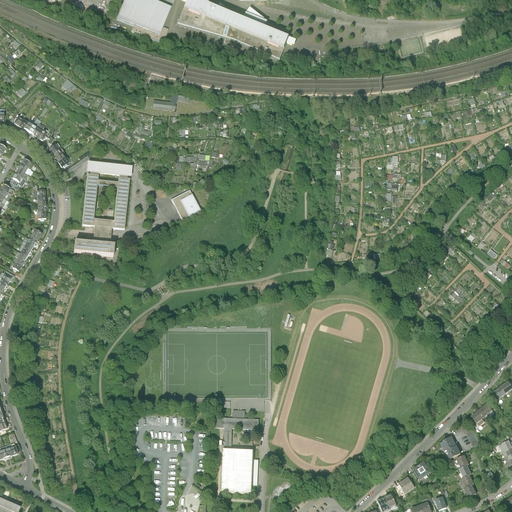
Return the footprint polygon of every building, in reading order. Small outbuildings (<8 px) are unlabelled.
[(174,0),(125,0),(118,17),(134,25),(132,28),(143,34),(165,41),(170,28),(165,26),(174,0)] [(218,7),(200,0),(183,0),(187,1),(179,23),(228,38),(238,41),(281,61),(288,44),(295,47),(298,41),(265,27),(269,22),(251,8),(243,18),(237,16),(222,3),(218,7)] [(11,64),(18,58),(15,55),(13,57),(11,54),(6,58),(11,64)] [(11,78),(15,80),(19,73),(10,69),(8,72),(13,74),(11,78)] [(67,90),(72,93),(76,87),(67,81),(62,88),(67,91),(67,90)] [(22,88),(17,94),(22,99),(27,94),(22,88)] [(171,96),(171,103),(154,101),(153,110),(176,112),(177,96),(171,96)] [(81,100),(79,105),(87,109),(90,104),(81,100)] [(13,123),(18,126),(22,120),(17,117),(13,123)] [(18,126),(22,129),(27,123),(22,120),(18,126)] [(22,129),(27,132),(31,126),(27,123),(22,129)] [(27,132),(32,135),(36,128),(31,126),(27,132)] [(32,135),(37,138),(41,131),(36,128),(32,135)] [(37,138),(42,141),(46,134),(41,131),(37,138)] [(48,149),(51,154),(58,150),(55,145),(48,149)] [(51,154),(55,159),(61,154),(58,150),(51,154)] [(55,159),(58,163),(64,159),(61,154),(55,159)] [(194,156),(179,157),(179,162),(177,162),(177,169),(184,169),(184,163),(190,163),(190,170),(206,170),(206,161),(197,162),(197,155),(194,155),(194,156)] [(58,163),(61,168),(67,164),(64,159),(58,163)] [(23,160),(20,164),(27,168),(30,164),(26,161),(23,160)] [(126,180),(127,178),(131,178),(132,168),(87,163),(86,174),(90,174),(90,177),(87,176),(87,179),(82,227),(85,227),(93,228),(94,228),(92,245),(75,243),(73,254),(113,258),(114,247),(109,247),(111,230),(113,230),(124,231),(129,181),(126,180)] [(20,164),(17,169),(24,173),(26,171),(27,168),(20,164)] [(77,164),(69,170),(70,172),(79,166),(77,164)] [(17,169),(14,174),(21,178),(24,173),(17,169)] [(14,174),(11,178),(14,180),(18,183),(21,178),(14,174)] [(25,180),(21,178),(18,183),(14,180),(13,181),(11,180),(9,183),(18,189),(19,186),(21,187),(25,180)] [(2,185),(0,188),(0,190),(6,194),(9,189),(2,185)] [(200,212),(189,191),(171,201),(175,209),(182,222),(200,212)] [(401,198),(401,196),(393,195),(392,206),(397,207),(398,198),(401,198)] [(34,230),(31,235),(38,239),(41,234),(34,230)] [(472,242),(477,237),(472,233),(468,239),(472,242)] [(31,235),(28,240),(35,244),(38,239),(31,235)] [(28,240),(26,244),(32,249),(35,244),(28,240)] [(26,244),(23,249),(30,253),(32,249),(26,244)] [(23,249),(20,254),(27,258),(30,253),(23,249)] [(491,250),(488,254),(495,259),(498,255),(491,250)] [(20,254),(17,259),(24,263),(27,258),(20,254)] [(17,259),(14,264),(21,268),(24,263),(17,259)] [(14,264),(11,268),(18,273),(21,268),(14,264)] [(6,272),(4,276),(11,279),(9,281),(11,283),(14,277),(6,272)] [(4,275),(1,280),(7,284),(9,281),(11,279),(4,276),(4,275)] [(461,286),(450,298),(457,305),(463,299),(458,294),(464,289),(461,286)] [(459,294),(463,298),(468,293),(464,289),(459,294)] [(511,386),(507,381),(499,388),(505,396),(511,390),(511,386)] [(505,396),(499,388),(491,394),(497,402),(505,396)] [(487,404),(478,410),(484,418),(492,412),(487,404)] [(245,418),(245,410),(233,410),(233,418),(245,418)] [(484,418),(478,410),(470,416),(476,424),(484,418)] [(216,418),(216,427),(224,428),(224,449),(231,449),(232,428),(257,430),(258,420),(216,418)] [(463,428),(474,449),(480,445),(470,425),(463,428)] [(443,451),(445,450),(455,445),(451,436),(439,443),(443,451)] [(500,445),(502,449),(511,445),(509,441),(500,445)] [(455,445),(445,450),(449,459),(461,453),(456,444),(455,445)] [(502,449),(504,454),(511,449),(511,447),(511,445),(502,449)] [(221,493),(251,494),(252,485),(253,459),(253,450),(231,449),(224,449),(222,449),(221,493)] [(456,459),(460,468),(467,464),(469,463),(464,455),(456,459)] [(422,463),(413,470),(419,478),(428,472),(422,463)] [(458,469),(463,477),(469,474),(471,473),(467,464),(460,468),(458,469)] [(465,488),(471,484),(473,483),(469,474),(463,477),(461,479),(465,488)] [(398,485),(395,487),(401,496),(414,487),(407,476),(398,483),(398,485)] [(476,495),(471,484),(465,488),(463,489),(467,499),(476,495)] [(392,496),(385,500),(389,509),(396,505),(392,496)] [(509,511),(511,510),(511,496),(502,504),(508,511),(509,511)] [(389,509),(385,500),(383,497),(376,501),(382,511),(385,511),(390,510),(389,509)] [(442,497),(434,500),(438,511),(446,508),(442,497)] [(18,511),(20,508),(0,499),(0,511),(18,511)] [(430,511),(427,502),(419,505),(420,511),(430,511)]
